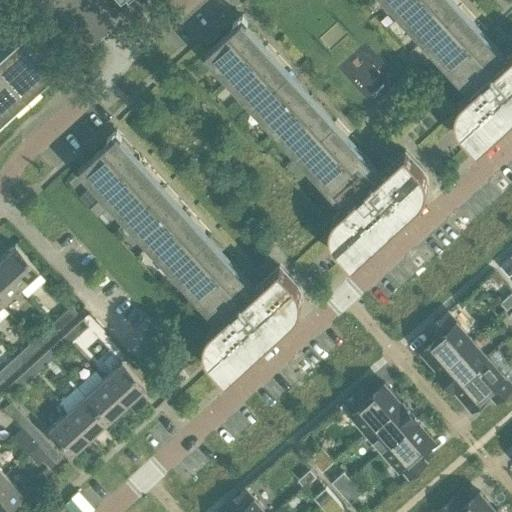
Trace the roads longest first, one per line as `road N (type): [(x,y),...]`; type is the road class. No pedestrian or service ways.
road 1 (residential): [(344,295),(146,475)]
road 2 (residential): [(344,295),(511,142)]
road 3 (residential): [(0,187),(125,56)]
